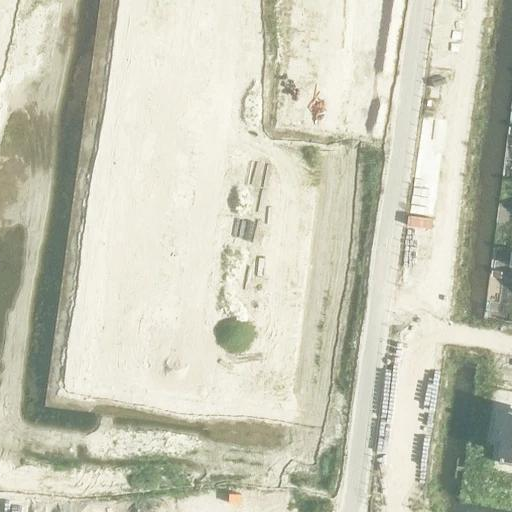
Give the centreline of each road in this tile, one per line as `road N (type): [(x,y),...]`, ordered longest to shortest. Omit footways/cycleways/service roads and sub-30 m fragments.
road 1 (track): [(426,0),(355,511)]
road 2 (residential): [(224,0),(175,396)]
